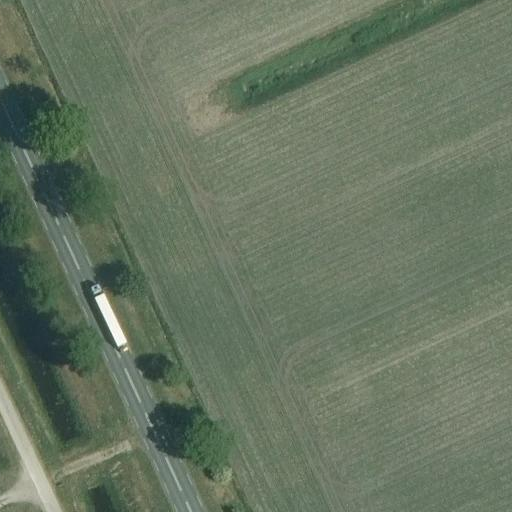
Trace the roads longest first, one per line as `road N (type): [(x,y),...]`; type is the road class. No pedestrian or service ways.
road 1 (primary): [(186,511),(0,107)]
road 2 (track): [(36,483),(148,431)]
